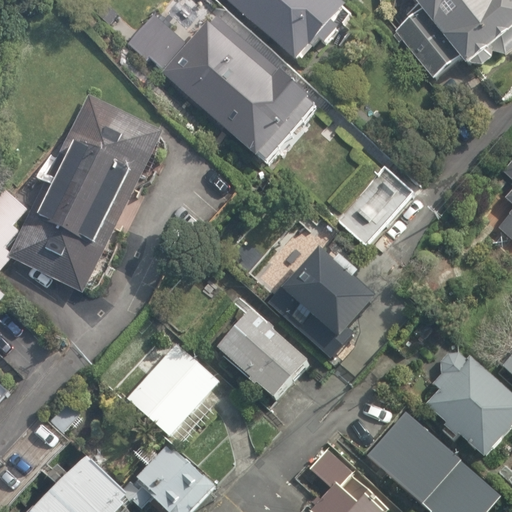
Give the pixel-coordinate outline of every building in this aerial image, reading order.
[(223,0),(298,67),(320,42),(327,49),(341,33),(334,27),(349,10),(337,0),(223,0)] [(511,0),(413,0),(412,1),(423,14),(397,35),(435,84),(461,62),(468,71),(474,67),(484,68),(495,61),(494,55),(507,58),(511,54),(511,0)] [(165,73),(163,76),(259,161),(261,159),(270,166),(319,111),(311,104),(313,102),(283,75),(282,77),(218,20),(212,27),(209,24),(189,46),(155,16),(129,46),(148,64),(151,60),(165,73)] [(85,297),(164,134),(90,96),(12,256),(11,260),(14,262),(85,297)] [(511,164),(503,174),(511,181),(511,194),(507,200),(511,205),(511,214),(498,229),(506,236),(503,239),(511,246),(511,245),(511,164)] [(369,249),(416,196),(386,169),(379,177),(367,165),(326,211),(369,249)] [(11,260),(12,256),(6,250),(21,234),(15,229),(30,212),(7,192),(0,199),(0,276),(14,262),(11,260)] [(301,334),(335,364),(357,339),(352,334),(380,304),(357,284),(361,278),(341,261),(337,266),(322,252),(292,284),(291,283),(273,302),(304,330),(301,334)] [(277,405),(312,367),(254,314),(219,351),(253,383),(251,385),(258,391),(260,389),(277,405)] [(223,387),(178,346),(128,401),(172,442),(223,387)] [(511,396),(472,358),(468,362),(460,354),(449,355),(441,363),(442,376),(433,385),(441,392),(427,407),(448,426),(445,428),(458,440),(460,438),(487,462),(495,454),(496,454),(505,445),(503,444),(511,434),(511,396)] [(0,383),(0,405),(11,394),(0,383)] [(406,412),(366,457),(427,511),(494,511),(504,501),(429,434),(430,432),(425,427),(424,429),(406,412)] [(140,482),(135,487),(131,484),(124,493),(134,503),(143,511),(150,504),(158,511),(194,511),(218,487),(205,476),(204,478),(200,474),(201,473),(193,465),(192,466),(177,451),(174,454),(169,449),(139,480),(140,482)] [(357,480),(329,452),(311,472),(333,493),(313,511),(389,511),(356,481),(357,480)] [(127,511),(126,511),(134,503),(124,493),(97,467),(95,468),(90,463),(43,511),(127,511)]
